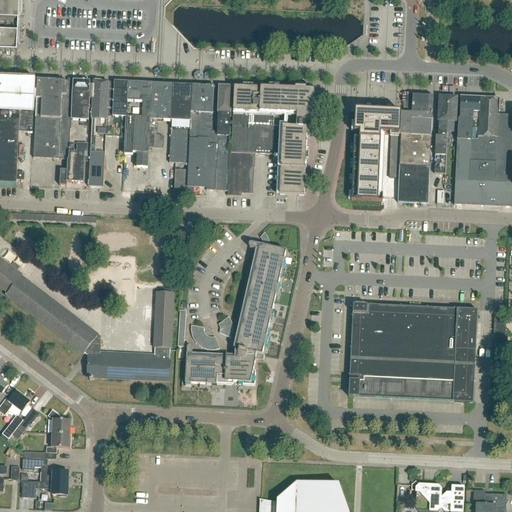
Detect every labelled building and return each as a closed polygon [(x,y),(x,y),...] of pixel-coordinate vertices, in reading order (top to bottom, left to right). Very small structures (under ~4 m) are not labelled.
[(0,0),(0,53),(17,54),(19,21),(19,0),(0,0)] [(0,183),(16,184),(16,181),(16,173),(18,133),(32,134),(35,81),(21,80),(0,78),(0,183)] [(65,90),(66,82),(38,80),(34,159),(59,160),(62,96),(67,96),(68,90),(65,90)] [(71,130),(73,82),(66,82),(65,90),(68,90),(67,96),(62,96),(59,160),(68,161),(70,130),(71,130)] [(68,161),(67,171),(61,171),(60,187),(67,187),(67,183),(84,184),(85,158),(87,158),(88,147),(87,147),(90,83),(73,82),(71,130),(70,130),(68,161)] [(106,138),(109,84),(94,83),(93,112),(92,118),(91,120),(92,120),(89,188),(103,189),(106,138)] [(109,84),(106,138),(121,138),(122,118),(126,119),(128,84),(114,83),(109,84)] [(149,149),(152,85),(128,84),(126,119),(124,155),(133,156),(133,154),(137,154),(136,168),(148,169),(149,149)] [(152,85),(149,149),(163,149),(163,137),(157,135),(157,129),(158,129),(158,122),(171,123),(173,87),(153,86),(153,85),(152,85)] [(189,149),(192,86),(191,86),(191,87),(173,86),(173,87),(171,123),(170,148),(189,149)] [(188,168),(188,171),(187,191),(194,191),(194,189),(207,189),(208,168),(209,133),(213,133),(213,129),(209,129),(209,124),(210,124),(211,119),(208,119),(209,115),(212,116),(214,88),(192,87),(192,86),(189,149),(188,168)] [(208,168),(207,189),(206,192),(227,192),(228,168),(232,88),(220,88),(218,134),(213,134),(213,133),(209,133),(208,168)] [(288,196),(296,197),(304,197),(304,194),(305,168),(306,160),(306,158),(307,129),(312,129),(312,131),(314,92),(278,90),(256,89),(234,88),(231,153),(229,153),(227,192),(227,197),(241,197),(242,194),(251,195),(253,195),(254,169),(255,169),(255,168),(255,155),(265,156),(275,156),(281,156),(281,159),(281,168),(280,193),(280,196),(288,196)] [(428,205),(433,97),(412,97),(405,104),(404,114),(402,113),(402,114),(401,136),(397,204),(428,205)] [(446,135),(448,98),(439,98),(438,122),(438,138),(439,138),(439,141),(435,141),(434,168),(434,175),(444,175),(445,168),(446,135)] [(448,98),(447,123),(456,123),(457,99),(448,98)] [(479,113),(480,100),(461,99),(460,111),(460,119),(458,120),(455,178),(469,179),(469,182),(470,182),(473,113),(479,113)] [(469,179),(455,178),(454,206),(511,209),(511,206),(511,183),(505,183),(509,118),(498,117),(499,101),(480,100),(479,113),(473,113),(470,182),(469,182),(469,179)] [(401,136),(402,114),(401,114),(401,113),(395,113),(355,111),(354,134),(360,134),(359,138),(354,138),(351,201),(383,203),(383,196),(378,196),(381,135),(400,136),(401,136)] [(175,171),(174,190),(187,191),(188,171),(180,171),(175,171)] [(253,372),(255,363),(257,355),(262,356),(286,252),(274,250),(269,248),(269,243),(268,238),(265,234),(260,239),(262,241),(263,244),(263,247),(260,247),(260,246),(258,246),(252,245),(252,244),(251,245),(250,245),(249,246),(249,247),(249,248),(249,249),(250,249),(251,250),(256,251),(232,357),(192,355),(192,350),(192,349),(192,348),(191,348),(191,347),(190,347),(189,347),(188,347),(188,348),(187,348),(187,349),(186,355),(186,357),(186,359),(185,384),(250,387),(255,387),(256,373),(253,373),(253,372)] [(171,350),(174,295),(171,295),(159,294),(157,294),(154,350),(155,350),(155,355),(100,352),(101,338),(100,337),(21,277),(22,276),(0,258),(0,288),(2,291),(7,295),(6,296),(55,333),(83,355),(84,354),(88,357),(88,359),(87,359),(87,361),(86,379),(137,382),(170,383),(171,363),(170,363),(170,350),(171,350)] [(363,387),(364,379),(474,384),(478,311),(366,306),(353,306),(353,314),(349,386),(363,387)] [(184,348),(186,312),(180,312),(178,348),(184,348)] [(506,317),(494,316),(491,383),(503,383),(506,317)] [(231,340),(232,335),(233,331),(232,327),(231,322),(229,318),(219,326),(220,328),(220,331),(219,334),(231,340)] [(212,339),(209,339),(207,337),(205,335),(204,332),(204,329),(191,327),(191,331),(192,336),(193,340),(195,344),(199,347),(202,349),(207,351),(211,352),(215,351),(220,350),(215,338),(212,339)] [(0,403),(5,398),(2,395),(9,387),(0,380),(0,378),(0,379),(0,378),(0,403)] [(473,404),(473,403),(474,384),(364,379),(363,387),(349,386),(349,398),(353,398),(357,398),(389,400),(394,400),(466,404),(473,404)] [(30,403),(17,393),(9,403),(6,400),(0,408),(0,413),(5,418),(13,407),(22,413),(30,403)] [(52,435),(70,436),(71,421),(59,421),(60,417),(52,412),(48,417),(52,421),(52,435)] [(24,422),(13,436),(18,441),(22,436),(29,427),(34,421),(28,416),(24,422)] [(2,436),(9,441),(12,436),(16,431),(17,430),(18,430),(22,424),(24,422),(17,417),(2,436)] [(70,450),(70,436),(52,435),(51,449),(47,449),(47,454),(46,454),(57,455),(57,449),(70,450)] [(10,459),(14,453),(9,449),(4,456),(10,459)] [(34,468),(41,469),(41,483),(53,484),(68,485),(68,473),(53,472),(53,478),(47,478),(48,461),(23,460),(22,471),(34,472),(34,468)] [(19,481),(20,468),(12,468),(11,481),(19,481)] [(67,497),(68,485),(53,484),(41,483),(23,483),(22,499),(36,500),(36,490),(52,491),(52,496),(58,496),(58,498),(67,498),(67,497)] [(348,511),(339,485),(296,483),(277,501),(277,503),(260,501),(259,511),(348,511)] [(412,485),(411,491),(415,492),(415,508),(418,511),(417,511),(438,511),(442,509),(444,511),(462,511),(464,488),(451,487),(449,487),(447,489),(447,494),(441,498),(441,500),(441,490),(438,487),(412,485)] [(507,504),(507,501),(506,501),(506,496),(485,495),(485,492),(474,491),(473,505),(476,506),(475,511),(494,511),(495,509),(505,510),(506,504),(507,504)]
